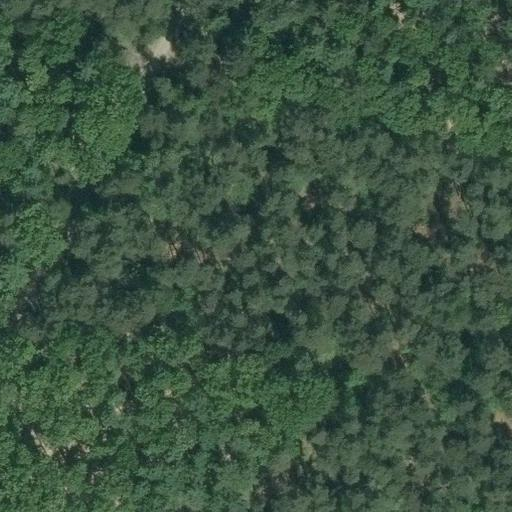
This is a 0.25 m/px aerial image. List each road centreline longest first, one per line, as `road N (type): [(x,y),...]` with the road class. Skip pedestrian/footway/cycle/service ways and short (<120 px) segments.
road 1 (track): [(0,33),(385,141),(511,161)]
road 2 (track): [(24,328),(199,0)]
